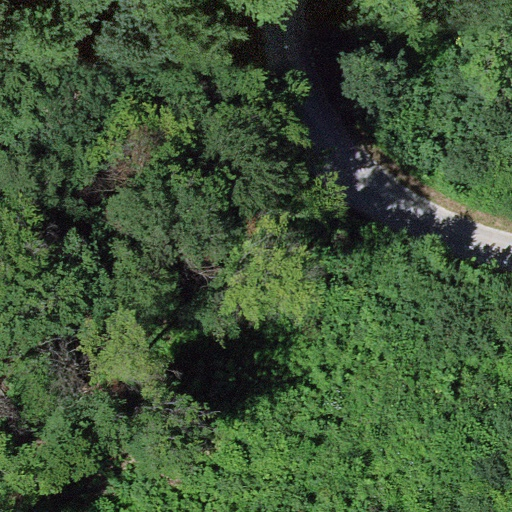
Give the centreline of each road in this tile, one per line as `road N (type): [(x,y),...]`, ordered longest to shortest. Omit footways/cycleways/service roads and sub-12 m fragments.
road 1 (track): [(511,231),(406,203),(301,103),(289,0)]
road 2 (track): [(91,0),(0,200)]
